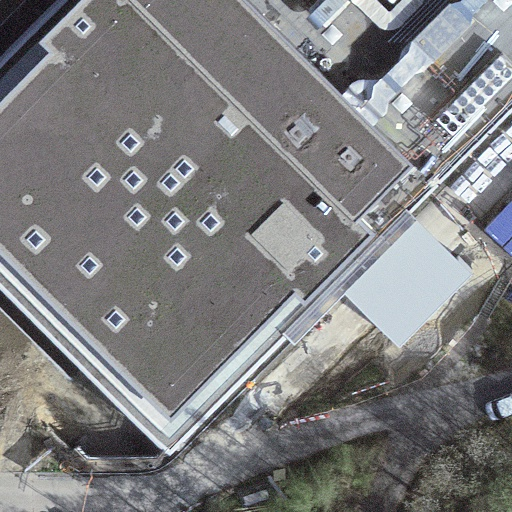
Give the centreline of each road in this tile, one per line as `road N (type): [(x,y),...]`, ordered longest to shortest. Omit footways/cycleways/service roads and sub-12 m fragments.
road 1 (residential): [(222,451),(159,486),(0,496)]
road 2 (track): [(222,451),(420,408)]
